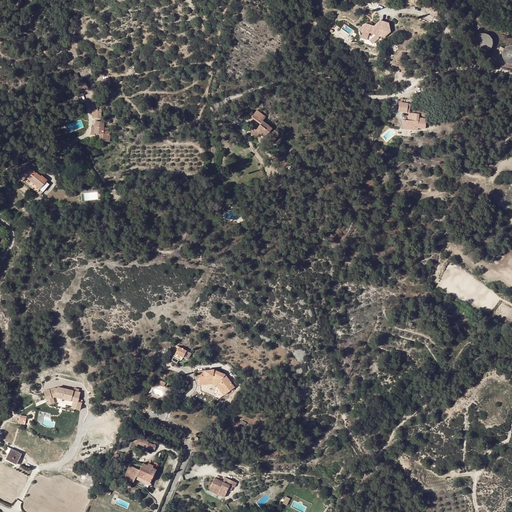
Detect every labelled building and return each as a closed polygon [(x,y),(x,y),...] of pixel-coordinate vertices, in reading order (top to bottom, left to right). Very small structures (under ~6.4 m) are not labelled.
[(359,29),(361,38),(362,38),(369,40),(375,35),(384,38),(390,32),(388,23),(380,21),(373,26),(366,24),(359,29)] [(478,34),(475,36),(472,35),(470,39),(473,40),(473,43),(473,46),(475,48),(476,49),(478,51),(480,51),(483,52),(484,52),(487,51),(488,50),(490,48),(491,46),(492,45),(492,43),(492,41),(491,38),(490,36),(488,35),(486,33),(483,33),(482,33),(480,33),(478,34)] [(507,63),(509,63),(510,64),(511,63),(511,44),(509,44),(508,45),(507,45),(505,46),(504,48),(500,46),(499,51),(502,52),(502,55),(502,56),(503,59),(504,60),(506,62),(507,63)] [(408,103),(400,102),(398,111),(407,112),(408,103)] [(418,129),(425,129),(426,119),(419,118),(419,114),(410,114),(409,121),(408,121),(404,120),(403,129),(408,129),(409,126),(418,127),(418,129)] [(257,137),(259,133),(272,143),(279,134),(266,124),(268,121),(264,118),(256,130),(254,129),(251,132),(257,137)] [(95,127),(91,127),(91,135),(94,135),(94,133),(99,133),(99,136),(102,137),(102,141),(109,141),(110,130),(108,130),(108,128),(104,128),(104,122),(95,121),(95,127)] [(26,178),(40,189),(46,182),(47,181),(41,176),(40,177),(28,166),(18,178),(23,182),(26,178)] [(179,347),(177,346),(175,348),(177,350),(175,353),(183,357),(188,360),(192,353),(187,351),(187,350),(179,346),(179,347)] [(198,371),(200,391),(213,397),(226,375),(225,374),(214,370),(198,371)] [(213,397),(219,399),(230,390),(232,389),(234,387),(226,375),(213,397)] [(57,385),(45,389),(48,402),(57,400),(72,404),(72,406),(80,409),(83,399),(80,398),(82,391),(80,391),(75,389),(59,384),(59,386),(57,385)] [(133,433),(132,436),(146,442),(148,439),(133,433)] [(156,446),(146,442),(132,436),(130,440),(154,450),(156,446)] [(17,464),(22,454),(11,449),(6,459),(17,464)] [(139,470),(129,465),(124,477),(133,482),(135,478),(136,475),(150,482),(156,469),(155,469),(152,468),(153,465),(148,463),(147,465),(143,463),(139,470)] [(150,482),(136,475),(135,478),(150,485),(151,483),(150,482)] [(89,476),(85,485),(92,489),(96,480),(90,477),(89,476)] [(223,481),(215,477),(209,490),(224,497),(228,490),(230,485),(233,487),(235,487),(237,483),(225,477),(223,481)]
